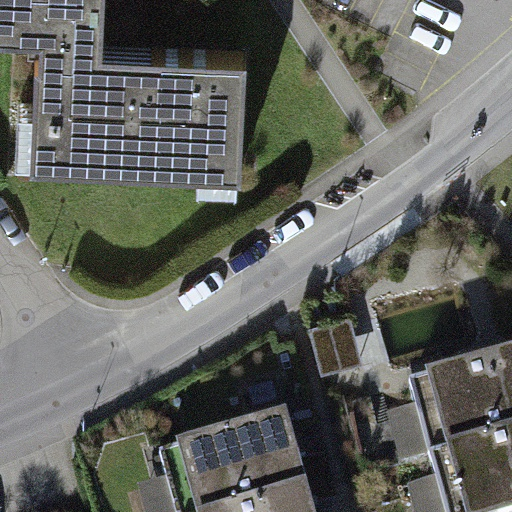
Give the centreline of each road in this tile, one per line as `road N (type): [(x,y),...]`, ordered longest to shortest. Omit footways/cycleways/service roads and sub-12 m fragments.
road 1 (residential): [(511,79),(434,153),(216,318),(87,388)]
road 2 (residential): [(87,388),(0,250)]
